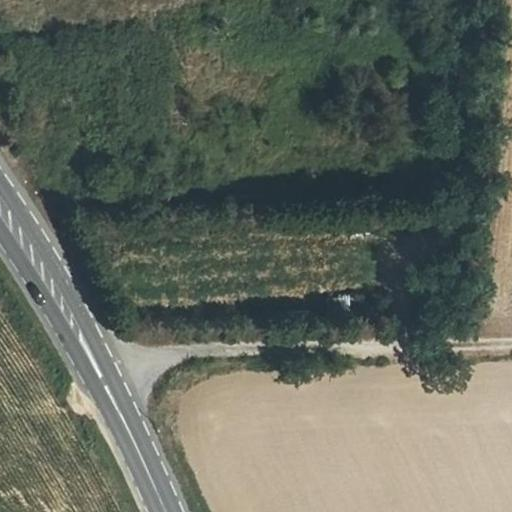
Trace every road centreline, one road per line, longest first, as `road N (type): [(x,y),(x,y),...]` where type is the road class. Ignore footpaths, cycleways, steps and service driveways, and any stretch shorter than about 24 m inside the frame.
road 1 (track): [(102,381),(170,358),(257,347),(511,342)]
road 2 (primary): [(0,209),(52,288),(164,511)]
